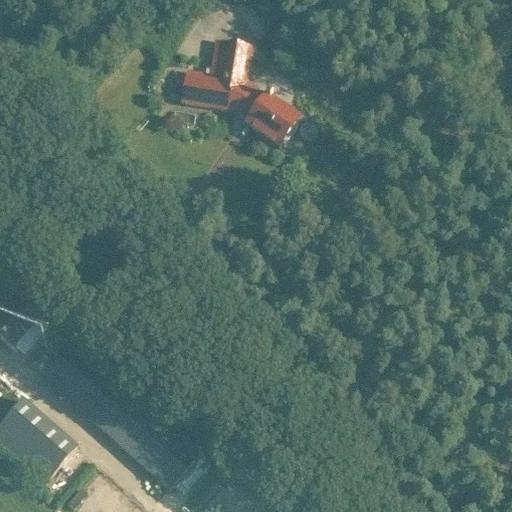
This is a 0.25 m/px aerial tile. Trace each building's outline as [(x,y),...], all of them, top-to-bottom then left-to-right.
[(278,0),(250,0),(247,3),(266,33),(290,17),(278,0)] [(177,53),(197,66),(217,35),(198,22),(177,53)] [(270,103),(264,99),(247,84),(246,84),(251,52),(217,47),(211,78),(186,73),(181,106),(236,115),(243,116),(244,129),(280,153),(301,121),(272,101),(270,103)] [(339,75),(347,67),(333,53),(325,62),(339,75)] [(20,296),(0,319),(0,336),(16,350),(35,327),(38,329),(47,319),(20,296)] [(44,381),(169,493),(203,455),(78,343),(44,381)] [(0,429),(0,449),(43,488),(76,451),(23,403),(0,429)] [(210,450),(202,459),(229,482),(237,474),(210,450)]
